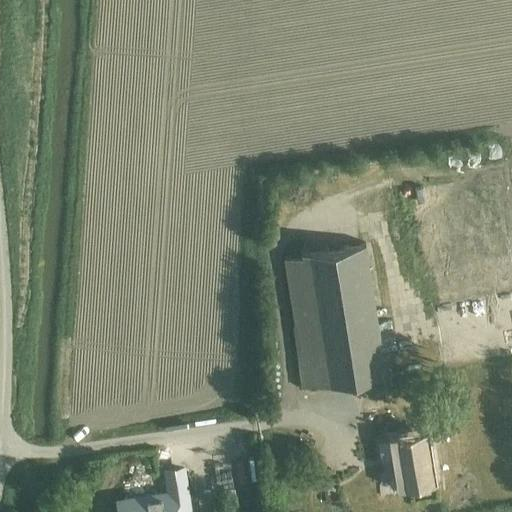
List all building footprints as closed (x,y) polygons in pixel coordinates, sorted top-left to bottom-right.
[(330,176),(308,180),(309,189),(332,185),(330,176)] [(432,187),(403,191),(415,270),(444,266),(432,187)] [(368,393),(388,390),(366,242),(302,252),(302,255),(284,258),(294,324),(292,324),(302,388),(365,378),(368,393)] [(511,295),(435,308),(444,367),(511,356),(511,295)] [(381,461),(391,459),(396,489),(437,483),(429,431),(388,437),(389,439),(378,441),(381,461)] [(86,479),(84,468),(73,471),(75,482),(86,479)] [(190,511),(184,469),(166,472),(169,492),(129,498),(131,511),(190,511)]
